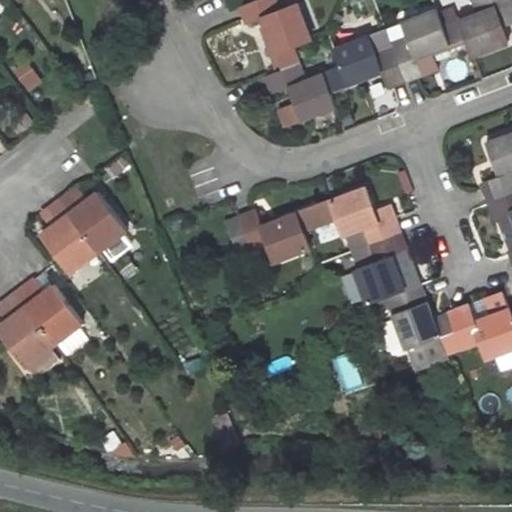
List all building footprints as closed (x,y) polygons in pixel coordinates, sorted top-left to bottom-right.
[(311,37),(298,3),(297,3),(296,0),(253,0),(239,5),(246,23),(263,17),(282,68),(300,61),(293,44),(311,37)] [(511,0),(472,0),(477,12),(460,19),(467,37),(473,55),(509,41),(503,25),(496,6),(511,0)] [(511,0),(496,6),(503,25),(511,22),(511,0)] [(409,39),(392,45),(405,81),(423,74),(416,56),(432,50),(467,37),(460,19),(458,20),(444,26),(439,14),(437,8),(402,22),(408,36),(409,39)] [(454,9),(439,14),(444,26),(458,20),(454,9)] [(341,64),(324,71),(331,90),(382,70),(388,87),(405,81),(392,45),(376,52),(370,35),(335,48),(341,64)] [(408,36),(391,42),(392,45),(409,39),(408,36)] [(432,50),(416,56),(423,74),(439,68),(432,50)] [(37,74),(23,56),(12,64),(26,83),(37,74)] [(307,78),(300,61),(282,68),(265,75),(271,93),(289,86),(296,104),(302,120),(337,107),(331,90),(324,71),(307,78)] [(83,87),(95,78),(90,70),(77,79),(83,87)] [(378,112),(397,107),(393,90),(380,93),(378,84),(371,85),(378,112)] [(302,120),(296,104),(279,110),(285,126),(302,120)] [(260,117),(253,106),(245,112),(252,122),(260,117)] [(20,132),(32,122),(25,113),(13,123),(20,132)] [(511,131),(486,141),(499,175),(482,182),(489,199),(511,190),(511,131)] [(122,156),(110,165),(118,175),(130,165),(122,156)] [(77,184),(72,189),(82,202),(88,198),(77,184)] [(375,209),(366,185),(331,199),(314,205),(321,224),(338,217),(344,234),(349,232),(361,227),(367,244),(402,231),(395,213),(378,220),(375,209)] [(53,225),(41,234),(71,272),(102,248),(112,261),(133,245),(123,232),(128,228),(99,190),(88,198),(82,202),(72,189),(47,207),(58,221),(53,225)] [(511,190),(489,199),(497,221),(500,220),(511,215),(511,249),(511,250),(508,251),(511,261),(511,190)] [(378,220),(395,213),(392,203),(375,209),(378,220)] [(321,224),(314,205),(263,225),(257,208),(239,215),(239,216),(251,246),(252,250),(269,243),(274,256),(276,260),(311,247),(304,230),(321,224)] [(47,207),(42,211),(53,225),(58,221),(47,207)] [(511,215),(500,220),(511,250),(511,249),(511,215)] [(251,246),(239,216),(227,220),(238,251),(251,246)] [(187,228),(183,219),(174,222),(177,231),(187,228)] [(367,244),(361,227),(349,232),(355,249),(367,244)] [(402,231),(367,244),(373,260),(361,265),(356,267),(369,302),(373,301),(386,296),(405,288),(392,254),(409,248),(402,231)] [(269,243),(252,250),(257,263),(274,256),(269,243)] [(373,260),(367,244),(355,249),(361,265),(373,260)] [(44,272),(35,279),(44,292),(54,284),(44,272)] [(33,278),(28,281),(39,296),(44,292),(35,279),(33,278)] [(8,318),(0,324),(0,329),(26,365),(27,364),(52,346),(58,341),(80,325),(84,322),(55,283),(54,284),(44,292),(39,296),(28,281),(3,300),(13,314),(8,318)] [(405,288),(386,296),(389,304),(406,348),(410,346),(418,366),(449,355),(448,351),(464,345),(451,311),(435,317),(422,282),(405,288)] [(511,346),(511,314),(503,291),(485,298),(491,315),(475,321),(469,304),(464,306),(451,311),(464,345),(481,339),(487,356),(511,346)] [(386,296),(373,301),(376,309),(389,304),(386,296)] [(485,298),(469,304),(475,321),(491,315),(485,298)] [(3,300),(0,302),(0,307),(8,318),(13,314),(3,300)] [(80,325),(58,341),(68,354),(90,338),(80,325)] [(52,346),(27,364),(36,377),(61,358),(52,346)] [(339,394),(358,391),(353,353),(334,355),(339,394)] [(206,355),(182,362),(188,371),(211,365),(206,355)] [(102,367),(95,372),(101,379),(107,375),(102,367)] [(228,410),(214,416),(221,435),(235,429),(228,410)] [(395,436),(394,425),(382,427),(382,437),(395,436)] [(426,435),(425,425),(415,426),(415,436),(426,435)] [(114,429),(100,438),(108,451),(123,442),(114,429)] [(235,429),(221,435),(227,448),(240,443),(235,429)] [(179,433),(169,441),(182,458),(196,456),(179,433)]
